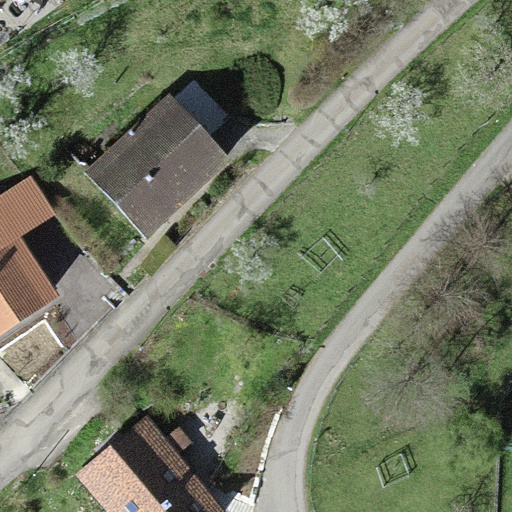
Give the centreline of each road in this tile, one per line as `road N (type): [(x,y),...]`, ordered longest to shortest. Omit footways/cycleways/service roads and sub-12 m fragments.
road 1 (tertiary): [(458,0),(288,156),(87,362),(0,467)]
road 2 (residential): [(511,140),(319,369),(285,468),(287,511)]
